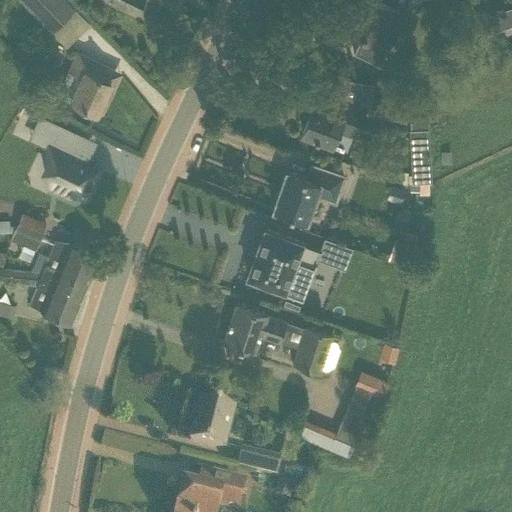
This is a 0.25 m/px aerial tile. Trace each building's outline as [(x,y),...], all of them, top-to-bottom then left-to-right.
[(21,0),(67,46),(90,24),(67,0),(21,0)] [(111,0),(134,11),(139,0),(111,0)] [(351,5),(339,30),(353,37),(356,31),(365,36),(375,41),(381,44),(386,35),(393,22),(403,27),(410,14),(402,10),(404,5),(406,0),(359,0),(356,8),(351,5)] [(511,2),(477,16),(485,39),(511,29),(511,2)] [(56,93),(77,103),(96,112),(110,81),(115,70),(76,51),(56,93)] [(414,93),(379,87),(375,110),(410,116),(414,93)] [(362,105),(350,101),(331,93),(326,106),(313,101),(302,131),(330,142),(336,127),(351,133),(362,105)] [(408,170),(402,170),(402,182),(413,181),(419,181),(432,180),(429,126),(410,127),(412,173),(408,173),(408,170)] [(53,138),(49,148),(56,151),(49,165),(58,169),(51,185),(49,184),(49,186),(72,196),(73,194),(74,190),(84,194),(96,167),(63,152),(66,144),(53,138)] [(286,169),(273,208),(306,219),(315,192),(334,199),(343,174),(311,163),(307,176),(286,169)] [(22,212),(16,225),(14,230),(11,238),(23,243),(18,255),(28,259),(34,247),(34,248),(45,222),(22,212)] [(0,230),(14,230),(16,225),(10,224),(10,219),(0,219),(0,230)] [(301,239),(264,226),(246,273),(253,275),(251,281),(275,289),(277,284),(283,287),(293,259),(314,266),(317,257),(344,267),(352,245),(324,235),(319,248),(300,241),(301,239)] [(45,262),(42,269),(84,286),(98,252),(68,240),(66,245),(54,240),(45,262)] [(0,267),(0,279),(10,280),(28,282),(28,284),(35,285),(27,302),(40,307),(40,308),(52,313),(71,320),(84,286),(42,269),(41,272),(0,267)] [(0,312),(13,316),(15,305),(0,301),(0,312)] [(330,338),(331,333),(306,324),(305,326),(265,313),(266,311),(236,301),(223,339),(253,349),(259,333),(298,346),(292,362),(318,371),(320,365),(326,367),(333,364),(338,347),(335,340),(330,338)] [(357,434),(352,431),(370,389),(356,383),(334,435),(353,443),(357,434)] [(235,410),(200,401),(189,441),(224,450),(235,410)] [(297,425),(318,433),(321,426),(300,418),(297,425)] [(237,467),(276,477),(280,460),(241,450),(237,467)] [(197,486),(183,483),(175,511),(217,511),(218,509),(229,511),(237,511),(245,482),(212,474),(200,471),(197,486)]
